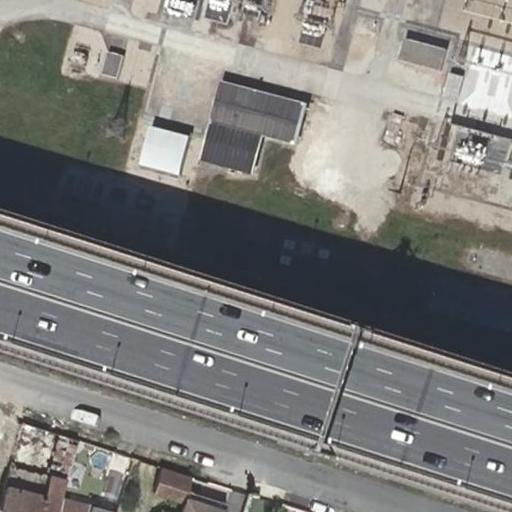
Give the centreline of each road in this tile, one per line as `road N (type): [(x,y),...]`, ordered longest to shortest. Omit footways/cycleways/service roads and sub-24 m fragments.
road 1 (motorway): [(511,416),(0,253)]
road 2 (motorway): [(0,303),(511,466)]
road 3 (residential): [(0,377),(417,511)]
